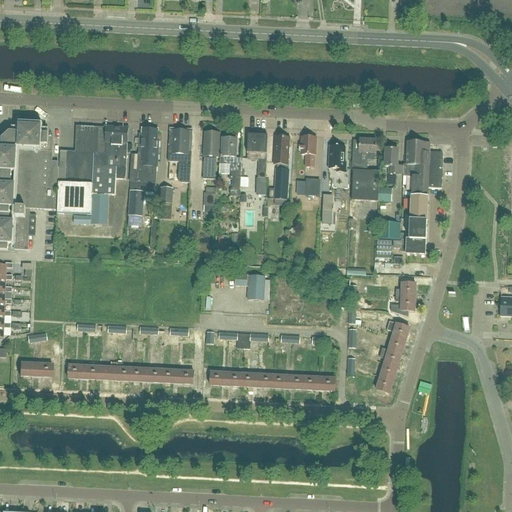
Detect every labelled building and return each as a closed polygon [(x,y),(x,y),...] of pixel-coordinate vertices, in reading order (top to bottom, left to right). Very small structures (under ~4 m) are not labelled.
[(401,0),(401,11),(409,11),(410,8),(412,8),(412,0),(401,0)] [(30,210),(57,212),(59,169),(52,169),(54,139),(49,138),(49,135),(49,131),(42,130),(43,125),(19,124),(19,129),(12,129),(12,133),(10,133),(2,140),(2,143),(0,142),(0,251),(8,252),(8,245),(15,246),(14,251),(28,252),(29,237),(35,237),(36,217),(30,216),(30,210)] [(93,196),(109,197),(116,197),(116,181),(126,181),(128,151),(127,151),(128,142),(128,130),(106,129),(106,130),(78,129),(76,155),(61,154),(59,184),(58,215),(91,217),(92,196),(93,196)] [(132,184),(155,185),(156,185),(157,163),(158,163),(159,142),(157,142),(158,132),(143,131),(142,136),(140,135),(138,156),(132,156),(130,183),(132,184)] [(193,134),(189,133),(170,132),(168,164),(179,164),(178,182),(180,185),(190,185),(193,134)] [(218,159),(220,135),(205,134),(203,180),(215,181),(216,159),(218,159)] [(267,162),(268,137),(248,136),(247,161),(259,162),(258,180),(266,180),(267,162)] [(289,168),(290,149),(289,149),(289,140),(276,139),(275,156),(274,165),(277,165),(275,201),(287,202),(289,168)] [(316,157),(317,140),(302,139),(301,156),(306,157),(305,169),(315,170),(315,157),(316,157)] [(240,192),(241,172),(241,160),(236,159),(237,141),(223,141),(222,158),(220,158),(219,166),(229,166),(229,181),(232,182),(231,192),(240,192)] [(376,155),(377,142),(360,141),(360,142),(353,142),(352,168),(352,172),(353,173),(352,202),(378,204),(379,189),(380,174),(367,173),(367,168),(367,166),(361,166),(362,155),(368,155),(367,161),(374,162),(374,155),(376,155)] [(407,166),(404,166),(404,168),(404,176),(404,178),(413,178),(411,222),(403,221),(403,239),(410,239),(410,242),(408,242),(407,254),(426,255),(426,243),(429,190),(442,190),(443,157),(440,154),(430,154),(430,145),(408,144),(407,166)] [(330,148),(329,171),(337,171),(337,174),(346,175),(346,164),(345,164),(346,149),(330,148)] [(386,151),(385,168),(388,168),(389,169),(389,176),(396,176),(397,176),(397,168),(398,151),(392,151),(392,150),(388,150),(387,151),(386,151)] [(257,180),(256,196),(265,197),(266,180),(258,180),(257,180)] [(154,194),(155,185),(132,184),(131,193),(130,193),(128,228),(141,229),(142,218),(144,194),(154,194)] [(319,198),(320,184),(306,184),(306,198),(319,198)] [(172,205),(173,190),(161,189),(160,205),(172,205)] [(393,190),(379,189),(378,204),(392,204),(393,190)] [(92,226),(108,227),(109,197),(93,196),(92,226)] [(323,213),(323,225),(331,226),(332,213),(323,213)] [(378,224),(378,241),(400,242),(400,225),(378,224)] [(376,260),(391,260),(391,242),(377,242),(376,260)] [(0,266),(0,279),(5,279),(5,277),(5,270),(12,270),(12,265),(5,265),(5,267),(0,266)] [(375,284),(389,284),(389,275),(375,275),(375,284)] [(0,279),(0,291),(5,291),(5,289),(5,282),(12,282),(12,277),(5,277),(5,279),(0,279)] [(265,278),(249,277),(236,277),(235,287),(249,288),(248,302),(264,302),(265,278)] [(395,287),(394,300),(415,301),(416,288),(395,287)] [(0,291),(0,302),(4,303),(4,301),(4,294),(11,294),(11,289),(5,289),(5,291),(0,291)] [(501,299),(500,317),(511,317),(511,299),(509,299),(501,299)] [(394,300),(393,313),(415,314),(415,301),(394,300)] [(0,302),(0,314),(4,315),(4,313),(4,306),(11,306),(11,301),(4,301),(4,303),(0,302)] [(352,311),(352,326),(361,326),(361,311),(352,311)] [(0,314),(0,326),(3,327),(3,325),(3,318),(10,318),(10,313),(4,313),(4,315),(0,314)] [(0,326),(0,339),(3,339),(3,330),(10,330),(10,325),(3,325),(3,327),(0,326)] [(386,334),(383,347),(403,353),(407,340),(386,334)] [(383,347),(379,359),(399,365),(403,353),(383,347)] [(23,378),(36,379),(37,358),(24,357),(23,378)] [(37,358),(36,379),(49,380),(50,359),(37,358)] [(379,359),(375,371),(396,377),(399,365),(379,359)] [(80,360),(79,381),(92,382),(93,361),(80,360)] [(93,361),(92,382),(104,383),(105,361),(93,361)] [(105,361),(104,383),(117,383),(118,362),(105,361)] [(118,362),(117,383),(129,384),(130,363),(118,362)] [(130,363),(129,384),(142,384),(143,363),(130,363)] [(143,363),(142,384),(155,385),(156,364),(143,363)] [(156,364),(155,385),(167,386),(168,364),(156,364)] [(168,364),(167,386),(180,386),(181,365),(168,364)] [(181,365),(180,386),(193,387),(194,366),(181,365)] [(224,367),(223,388),(236,389),(237,368),(224,367)] [(237,368),(236,389),(248,390),(249,368),(237,368)] [(249,368),(248,390),(261,390),(262,369),(249,368)] [(262,369),(261,390),(274,391),(275,370),(262,369)] [(275,370),(274,391),(286,391),(287,370),(275,370)] [(287,370),(286,391),(299,392),(300,371),(287,370)] [(300,371),(299,392),(311,393),(312,371),(300,371)] [(312,371),(311,393),(324,393),(326,372),(312,371)] [(375,371),(372,384),(392,390),(396,377),(375,371)]
